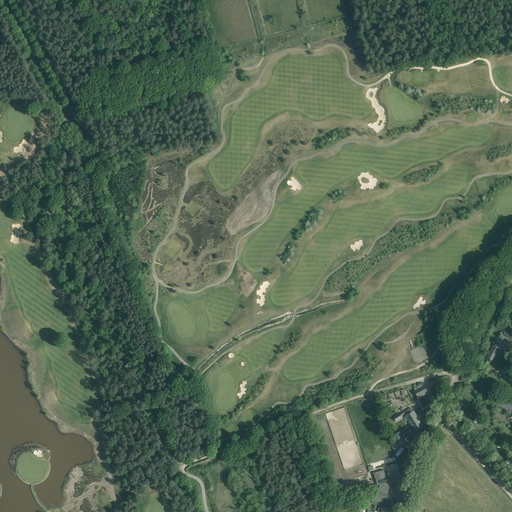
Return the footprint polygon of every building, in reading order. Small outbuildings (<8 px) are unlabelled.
[(487,358),(492,360),(498,349),(504,352),(511,337),(511,334),(505,331),(500,340),(498,338),(494,346),(487,358)] [(414,391),(418,398),(428,393),(424,386),(414,391)] [(511,402),(500,396),(496,402),(511,410),(511,402)] [(405,416),(410,425),(419,419),(414,411),(413,411),(411,408),(404,412),(406,416),(405,416)] [(393,418),(396,422),(403,417),(400,414),(393,418)] [(419,419),(410,425),(416,433),(424,428),(419,419)] [(373,500),(371,504),(379,506),(377,511),(390,511),(391,510),(390,509),(393,502),(385,499),(389,488),(388,487),(389,486),(384,470),(374,473),(377,486),(380,485),(375,500),(373,500)]
